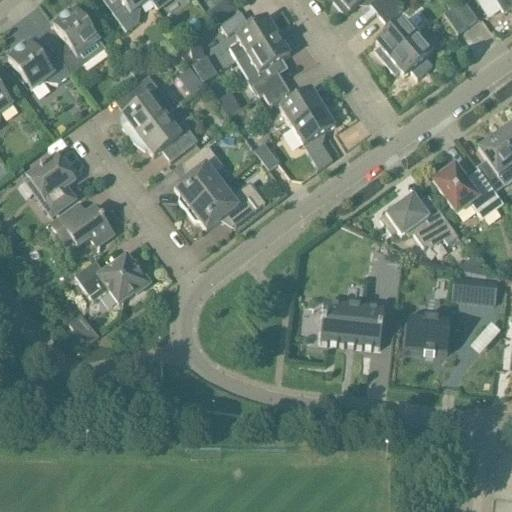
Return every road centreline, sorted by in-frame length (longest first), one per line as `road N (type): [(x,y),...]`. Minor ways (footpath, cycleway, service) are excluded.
road 1 (residential): [(473,425),(294,405),(217,380),(199,368),(183,337),(186,309),(199,289)]
road 2 (residential): [(199,289),(395,143)]
road 3 (residential): [(199,289),(80,136)]
road 4 (residential): [(395,143),(293,0)]
road 5 (residential): [(395,143),(511,60)]
